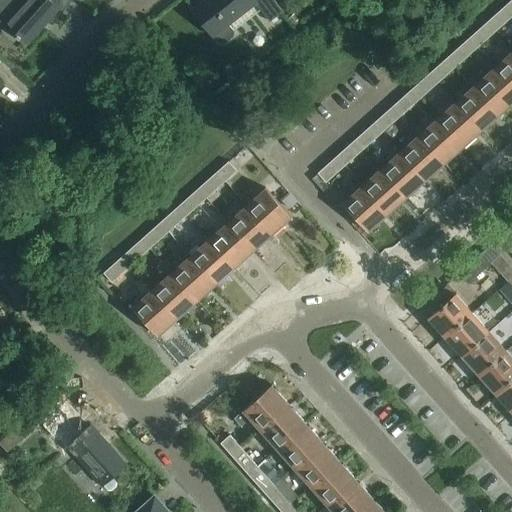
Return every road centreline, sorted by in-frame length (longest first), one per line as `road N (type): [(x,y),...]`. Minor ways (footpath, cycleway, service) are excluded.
road 1 (residential): [(435,511),(268,323)]
road 2 (residential): [(147,426),(49,322),(0,246)]
road 3 (residential): [(511,473),(358,301)]
road 4 (residential): [(0,149),(142,0)]
road 5 (residential): [(511,168),(358,301)]
road 6 (residential): [(268,323),(147,426)]
